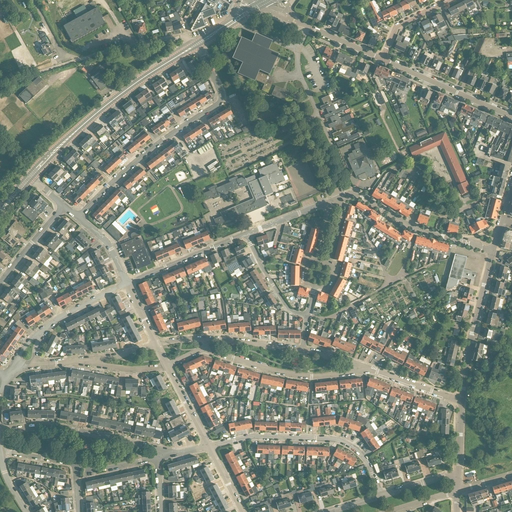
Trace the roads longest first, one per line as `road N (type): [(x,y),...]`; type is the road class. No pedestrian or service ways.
road 1 (residential): [(75,217),(221,103),(197,44)]
road 2 (tertiary): [(31,177),(116,98),(197,44)]
road 3 (unclassified): [(0,93),(127,47),(179,38),(197,44)]
road 4 (residential): [(172,456),(70,431),(0,434)]
road 5 (residential): [(369,370),(308,376),(204,350)]
road 6 (residential): [(344,196),(356,193),(416,229),(492,250)]
road 7 (residential): [(461,402),(492,250)]
road 8 (residential): [(511,118),(380,59)]
road 9 (residential): [(333,154),(299,71),(296,47),(307,26)]
road 10 (residential): [(245,233),(126,284)]
